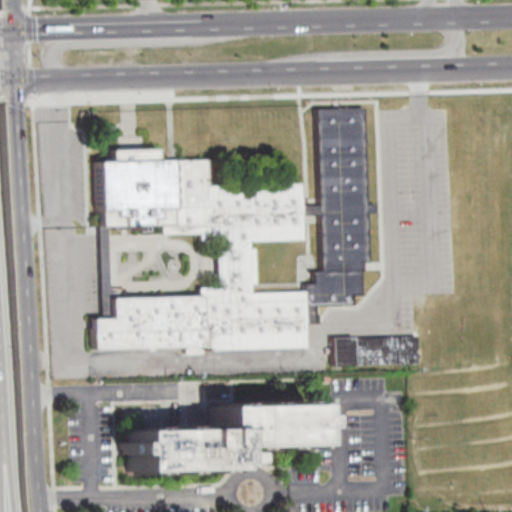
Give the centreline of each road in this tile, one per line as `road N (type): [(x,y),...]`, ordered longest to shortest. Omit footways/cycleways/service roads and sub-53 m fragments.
road 1 (secondary): [(29,511),(5,33)]
road 2 (secondary): [(6,81),(258,75)]
road 3 (secondary): [(511,18),(266,26)]
road 4 (secondary): [(258,75),(440,70)]
road 5 (secondary): [(207,28),(54,32)]
